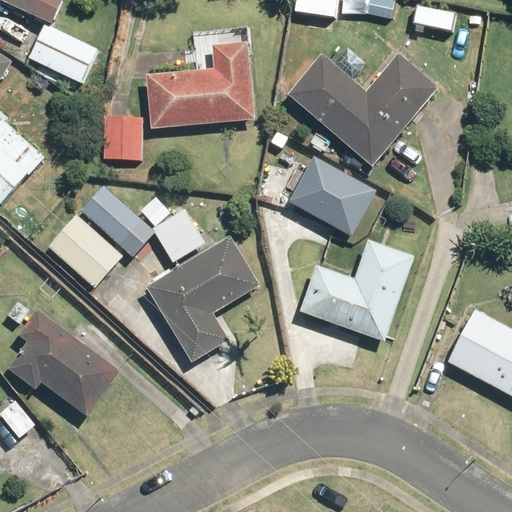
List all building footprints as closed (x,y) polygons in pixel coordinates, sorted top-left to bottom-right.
[(0,0),(0,7),(48,28),(60,0),(0,0)] [(387,2),(362,0),(361,18),(385,20),(387,2)] [(457,17),(416,9),(412,29),(454,37),(457,17)] [(40,33),(27,63),(74,84),(87,54),(40,33)] [(154,132),(250,125),(246,71),(244,71),(243,49),(212,51),(214,76),(150,81),(154,132)] [(0,85),(12,66),(0,58),(0,85)] [(395,58),(364,94),(322,59),(287,100),(370,171),(405,130),(404,129),(435,93),(395,58)] [(103,123),(101,163),(141,164),(142,125),(103,123)] [(6,126),(0,132),(0,207),(43,161),(6,126)] [(313,163),(289,204),(354,240),(377,199),(313,163)] [(105,190),(80,217),(128,261),(153,234),(105,190)] [(184,216),(153,234),(173,267),(203,248),(184,216)] [(75,221),(48,248),(91,290),(118,262),(75,221)] [(228,343),(211,316),(257,288),(228,242),(184,270),(183,270),(145,292),(189,366),(228,343)] [(367,246),(353,282),(317,270),(300,317),(380,345),(411,262),(367,246)] [(118,376),(35,314),(5,353),(89,415),(118,376)] [(511,333),(478,314),(449,367),(511,402),(511,333)] [(16,404),(0,415),(0,421),(17,444),(36,431),(16,404)]
